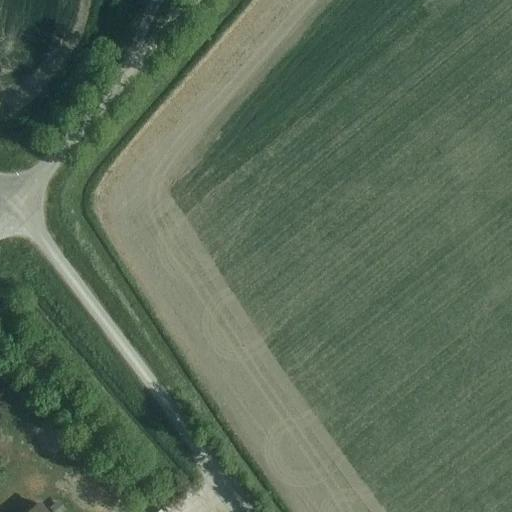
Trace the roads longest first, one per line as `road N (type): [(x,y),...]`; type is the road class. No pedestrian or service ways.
road 1 (unclassified): [(241,511),(16,209)]
road 2 (unclassified): [(16,209),(137,62)]
